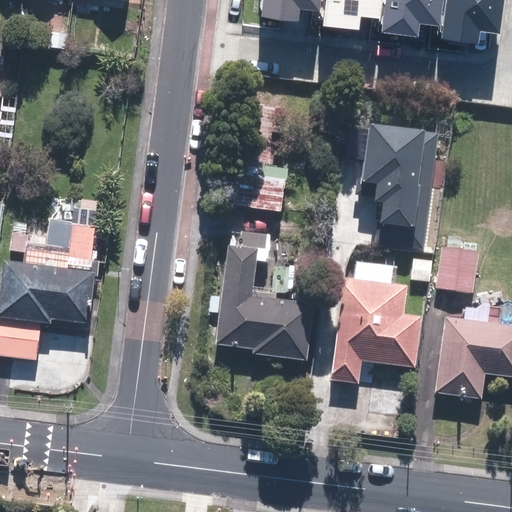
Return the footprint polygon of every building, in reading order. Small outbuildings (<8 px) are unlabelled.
[(262,0),(260,18),(298,23),(300,10),(319,12),(320,0),(262,0)] [(324,0),(321,24),(359,29),(360,16),(379,19),(381,0),(324,0)] [(385,0),(382,32),(420,37),(421,24),(440,27),(443,0),(385,0)] [(446,0),(441,39),(479,44),(481,31),(500,34),(504,0),(446,0)] [(418,254),(431,138),(359,130),(352,193),(364,194),(362,211),(373,213),(369,249),(418,254)] [(274,218),(284,169),(223,157),(214,206),(274,218)] [(253,254),(222,251),(211,350),(247,354),(246,360),(304,367),(311,307),(272,303),(273,294),(249,291),(253,254)] [(436,252),(431,293),(470,298),(475,257),(436,252)] [(92,276),(0,265),(0,360),(34,364),(38,331),(45,332),(46,326),(86,330),(92,276)] [(338,282),(325,386),(353,390),(356,367),(409,374),(416,320),(398,318),(402,291),(389,289),(392,273),(349,267),(347,284),(338,282)] [(511,331),(438,322),(428,398),(477,405),(480,379),(511,383),(511,331)]
